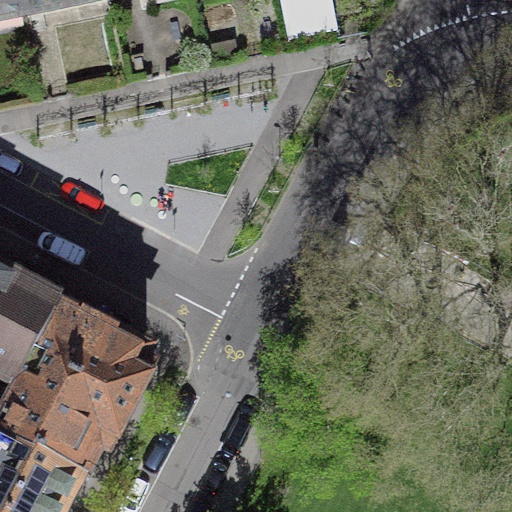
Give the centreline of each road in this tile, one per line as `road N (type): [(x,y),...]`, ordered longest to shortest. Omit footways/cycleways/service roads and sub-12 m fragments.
road 1 (residential): [(477,51),(439,57),(405,75),(379,103),(263,323)]
road 2 (residential): [(263,323),(0,187)]
road 3 (residential): [(263,323),(164,511)]
